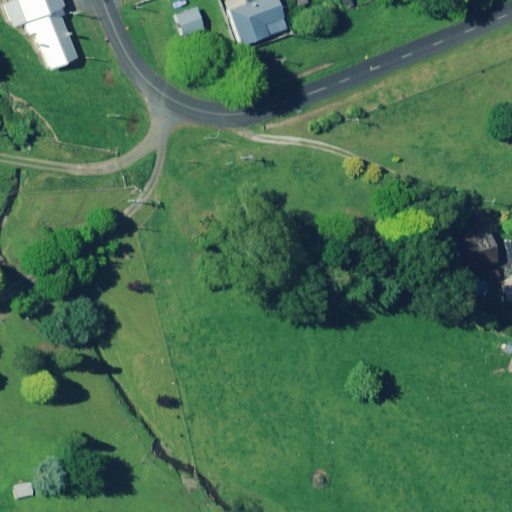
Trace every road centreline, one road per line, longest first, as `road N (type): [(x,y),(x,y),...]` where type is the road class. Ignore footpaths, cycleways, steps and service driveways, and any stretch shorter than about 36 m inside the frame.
road 1 (residential): [(511,13),(295,101),(247,112),(181,105)]
road 2 (residential): [(101,0),(135,69),(181,105)]
